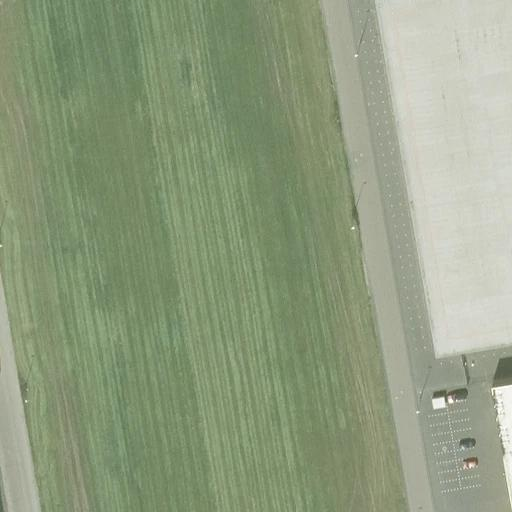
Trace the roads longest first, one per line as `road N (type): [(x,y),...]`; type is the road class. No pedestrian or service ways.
road 1 (unclassified): [(421,511),(331,0)]
road 2 (unclassified): [(0,372),(24,511)]
